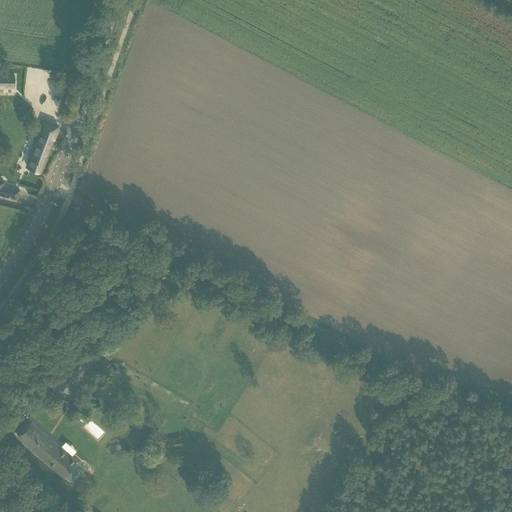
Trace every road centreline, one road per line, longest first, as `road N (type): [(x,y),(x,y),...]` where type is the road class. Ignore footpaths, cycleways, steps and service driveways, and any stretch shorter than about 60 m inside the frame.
road 1 (track): [(511,406),(472,400),(312,328),(52,186)]
road 2 (tertiary): [(0,272),(52,186),(117,0)]
